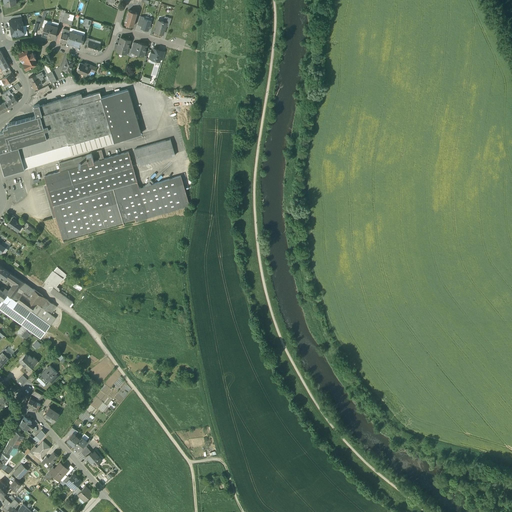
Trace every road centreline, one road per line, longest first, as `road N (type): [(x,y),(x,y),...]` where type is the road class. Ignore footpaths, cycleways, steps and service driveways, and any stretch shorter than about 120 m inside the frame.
road 1 (track): [(278,0),(258,187),(277,325),(326,419),(424,511)]
road 2 (track): [(100,344),(195,466)]
road 3 (residential): [(4,43),(43,42),(102,57),(116,27)]
road 4 (residential): [(21,405),(104,491)]
